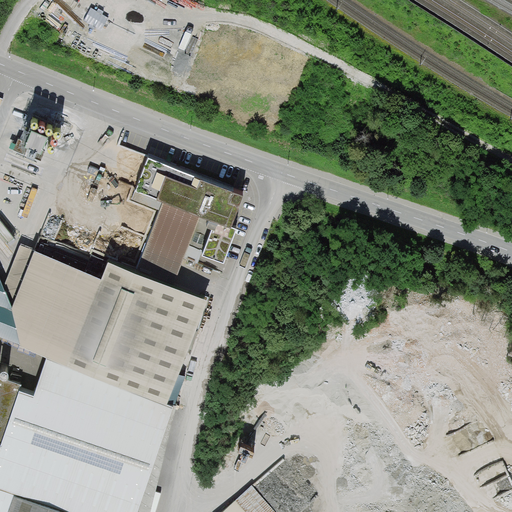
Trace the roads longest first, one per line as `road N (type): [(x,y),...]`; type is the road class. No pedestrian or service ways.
road 1 (unclassified): [(277,173),(198,407),(177,511)]
road 2 (tertiary): [(277,173),(14,72)]
road 3 (tertiary): [(511,253),(277,173)]
road 4 (unknown): [(486,511),(464,477),(442,471),(360,511)]
